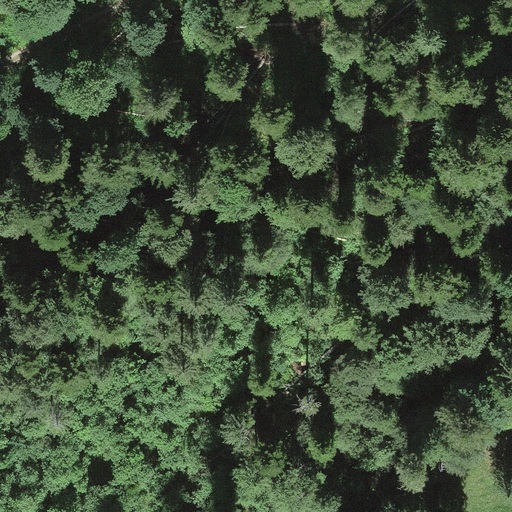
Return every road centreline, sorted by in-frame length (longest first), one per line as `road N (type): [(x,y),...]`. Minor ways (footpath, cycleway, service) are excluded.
road 1 (track): [(0,436),(361,296),(511,318)]
road 2 (track): [(0,68),(134,0)]
